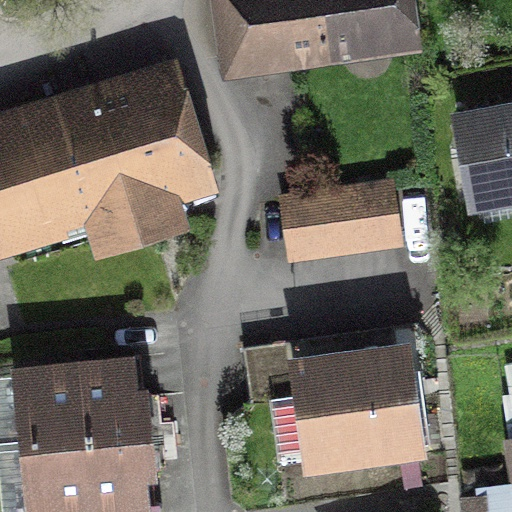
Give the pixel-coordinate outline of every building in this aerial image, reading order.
[(419,0),(227,0),(236,66),(425,41),(419,0)] [(192,73),(0,129),(0,257),(95,230),(104,259),(199,231),(192,207),(228,197),(192,73)] [(511,117),(474,123),(487,206),(511,202),(511,117)] [(393,194),(288,207),(296,263),(400,250),(393,194)] [(403,365),(301,374),(310,461),(411,451),(403,365)] [(157,371),(42,379),(46,446),(161,439),(157,371)] [(161,439),(46,446),(50,511),(74,511),(166,506),(161,439)]
